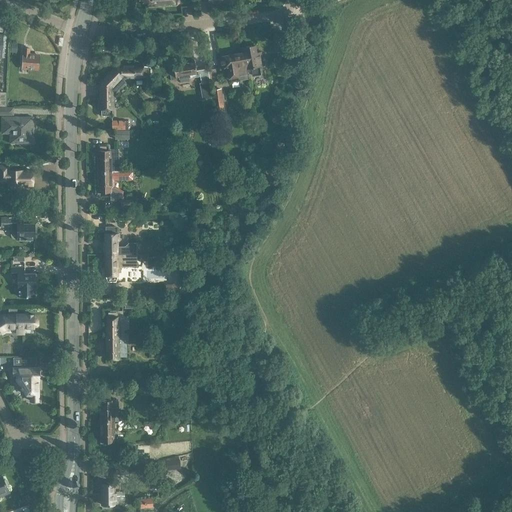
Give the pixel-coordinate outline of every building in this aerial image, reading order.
[(246,73),(248,73),(251,72),(252,76),(261,75),(259,66),(264,66),(261,51),(257,52),(255,45),(242,47),(243,52),(246,73)] [(21,69),(38,70),(39,54),(29,54),(30,48),(23,48),(21,69)] [(221,56),(217,57),(219,68),(226,68),(228,79),(238,77),(239,81),(249,79),(248,73),(246,73),(243,52),(221,56)] [(280,58),(273,58),(275,71),(282,70),(280,58)] [(189,80),(189,78),(200,77),(201,84),(200,84),(203,98),(210,97),(208,83),(210,83),(208,70),(208,69),(196,71),(195,66),(194,66),(192,61),(168,65),(171,80),(176,79),(176,78),(179,77),(180,82),(189,80)] [(126,78),(119,70),(116,67),(101,82),(104,85),(109,91),(110,90),(114,94),(125,82),(123,80),(126,78)] [(119,70),(126,78),(127,78),(143,78),(143,77),(150,75),(150,68),(143,67),(123,67),(119,70)] [(109,91),(104,85),(100,89),(100,109),(100,116),(111,116),(111,102),(119,102),(119,99),(114,94),(110,90),(109,91)] [(225,120),(221,88),(210,90),(214,122),(225,120)] [(161,95),(161,105),(169,105),(168,95),(161,95)] [(149,101),(150,109),(161,108),(159,100),(149,101)] [(13,108),(0,107),(0,115),(13,116),(13,108)] [(162,116),(161,108),(150,109),(149,109),(149,117),(162,116)] [(31,119),(2,118),(2,127),(10,127),(10,143),(30,143),(30,130),(31,130),(31,119)] [(128,131),(135,131),(135,130),(135,124),(128,125),(128,121),(124,121),(111,121),(111,130),(111,131),(114,131),(114,130),(128,130),(128,131)] [(128,140),(128,131),(128,130),(114,130),(114,131),(114,140),(128,140)] [(160,134),(167,140),(169,138),(169,130),(165,130),(165,134),(160,134)] [(99,150),(97,150),(97,171),(116,171),(116,151),(108,151),(108,146),(99,146),(99,150)] [(8,171),(8,166),(0,166),(0,177),(8,177),(8,181),(8,183),(8,184),(9,185),(10,187),(11,187),(12,188),(14,189),(15,189),(22,189),(22,185),(31,185),(31,171),(8,171)] [(116,172),(116,171),(97,171),(97,193),(114,192),(114,180),(126,180),(126,172),(116,172)] [(120,197),(120,208),(136,207),(136,196),(120,197)] [(34,231),(34,225),(23,225),(23,218),(0,218),(0,227),(10,227),(10,234),(11,236),(11,237),(12,238),(13,239),(14,239),(16,239),(16,240),(34,240),(34,239),(37,237),(37,232),(34,231)] [(105,226),(105,233),(104,233),(104,255),(137,254),(136,243),(125,243),(125,246),(118,246),(118,233),(116,233),(116,226),(105,226)] [(137,254),(104,255),(104,276),(105,276),(106,278),(107,282),(115,282),(117,279),(117,276),(119,276),(119,273),(121,273),(121,266),(137,266),(137,254)] [(35,281),(35,274),(23,274),(23,267),(10,267),(10,274),(16,274),(16,289),(18,289),(18,296),(33,297),(34,290),(35,290),(35,289),(38,287),(38,282),(35,281)] [(184,275),(171,275),(172,293),(184,293),(184,275)] [(134,296),(121,297),(121,309),(135,308),(134,296)] [(108,312),(108,316),(105,316),(105,338),(129,338),(128,334),(123,334),(122,311),(109,311),(110,312),(108,312)] [(33,315),(3,315),(0,316),(0,326),(6,323),(16,323),(16,334),(22,334),(22,328),(33,328),(33,327),(34,327),(35,327),(36,326),(37,325),(37,324),(37,323),(37,322),(37,321),(36,320),(35,319),(34,318),(33,318),(33,315)] [(129,342),(129,338),(105,338),(105,359),(120,359),(120,357),(126,357),(126,343),(129,342)] [(38,379),(38,367),(13,368),(13,375),(16,375),(16,380),(21,386),(20,386),(21,389),(22,388),(26,395),(30,394),(30,401),(38,401),(38,397),(38,379)] [(142,380),(142,389),(151,389),(151,380),(142,380)] [(114,421),(113,400),(100,400),(100,421),(114,421)] [(114,421),(100,421),(100,442),(114,442),(114,421)] [(137,462),(149,462),(149,452),(137,452),(137,462)] [(180,469),(179,459),(166,461),(166,470),(180,469)] [(127,475),(127,465),(112,465),(112,475),(127,475)] [(0,492),(8,489),(2,475),(0,475),(0,492)] [(112,492),(112,484),(100,484),(100,505),(112,505),(112,501),(114,501),(114,492),(112,492)] [(152,508),(151,498),(139,498),(139,508),(152,508)]
